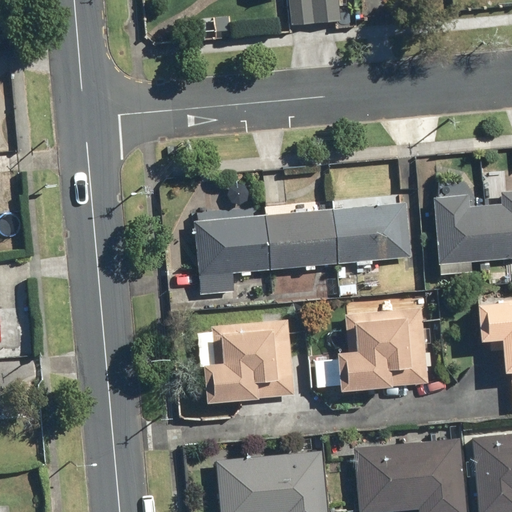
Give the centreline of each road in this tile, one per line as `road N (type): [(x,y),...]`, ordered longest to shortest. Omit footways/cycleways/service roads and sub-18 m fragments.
road 1 (residential): [(511,83),(85,117)]
road 2 (secondary): [(120,511),(85,117)]
